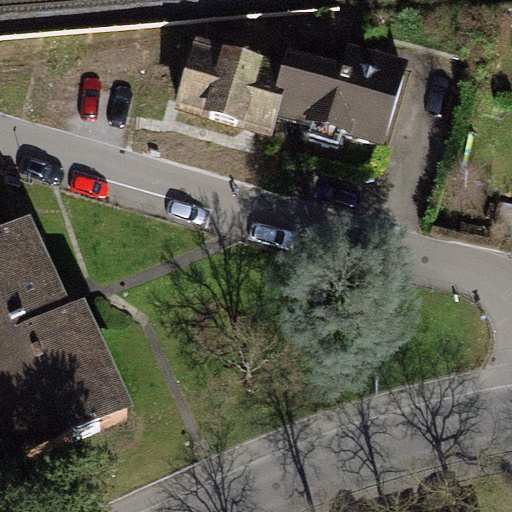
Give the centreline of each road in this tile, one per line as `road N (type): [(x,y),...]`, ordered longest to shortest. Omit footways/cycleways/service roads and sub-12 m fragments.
road 1 (residential): [(511,295),(466,268),(0,134)]
road 2 (tertiary): [(511,418),(409,441),(225,511)]
